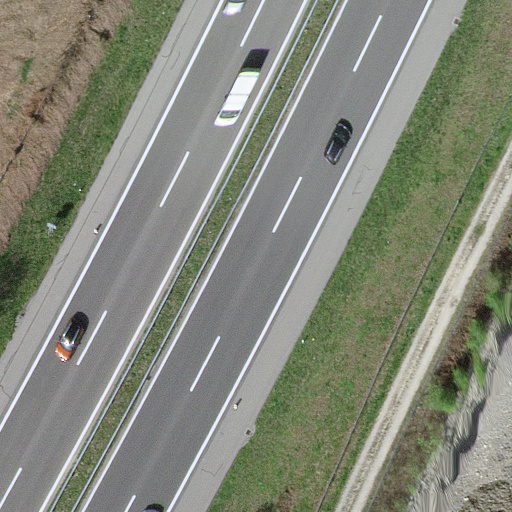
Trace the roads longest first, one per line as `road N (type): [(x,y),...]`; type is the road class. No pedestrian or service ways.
road 1 (motorway): [(125,511),(388,0)]
road 2 (motorway): [(263,0),(0,505)]
road 3 (track): [(348,511),(511,165)]
